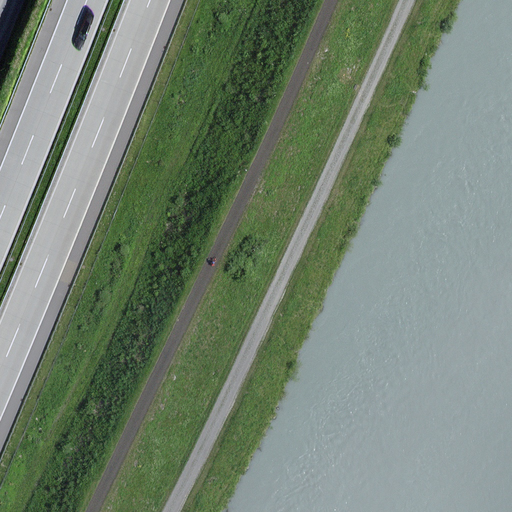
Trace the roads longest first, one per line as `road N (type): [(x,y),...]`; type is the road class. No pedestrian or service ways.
road 1 (track): [(336,0),(98,511)]
road 2 (track): [(175,511),(407,0)]
road 3 (motorway): [(0,375),(151,0)]
road 4 (motorway): [(87,0),(0,217)]
